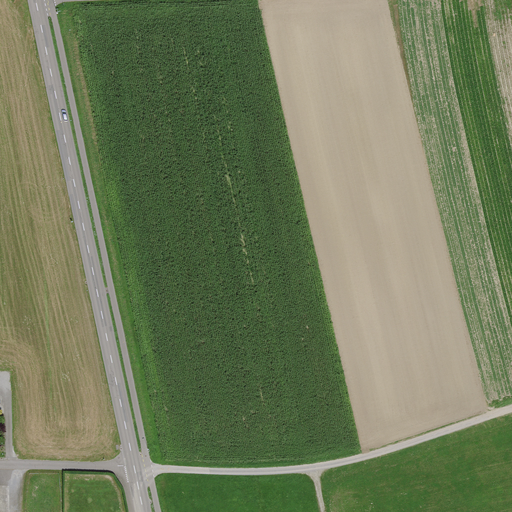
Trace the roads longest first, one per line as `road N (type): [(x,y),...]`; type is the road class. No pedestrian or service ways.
road 1 (tertiary): [(35,0),(143,511)]
road 2 (track): [(511,410),(315,469),(148,469)]
